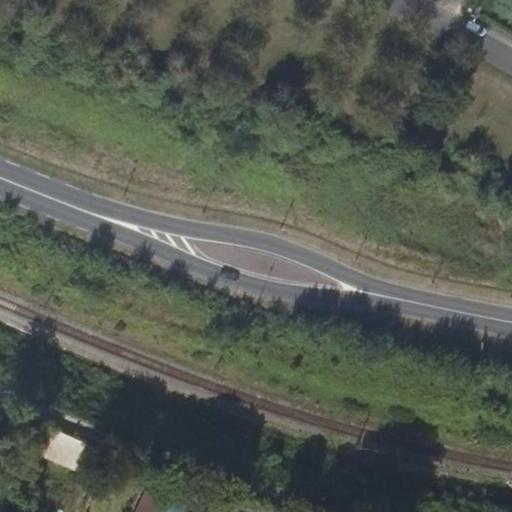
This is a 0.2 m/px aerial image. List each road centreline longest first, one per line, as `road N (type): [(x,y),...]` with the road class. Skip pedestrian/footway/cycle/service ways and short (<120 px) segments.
road 1 (unclassified): [(369,511),(0,393)]
road 2 (secondary): [(98,215),(248,282),(394,298)]
road 3 (secondary): [(394,298),(253,237),(98,215)]
road 4 (secondary): [(394,298),(511,323)]
road 5 (unclassified): [(511,60),(408,0)]
